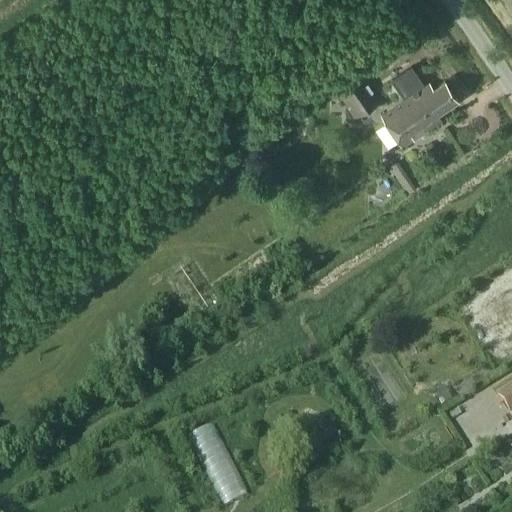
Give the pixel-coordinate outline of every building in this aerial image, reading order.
[(391,78),(404,97),(424,83),(412,64),(391,78)] [(337,94),(354,119),(384,98),(368,73),(337,94)] [(458,99),(445,80),(433,88),(429,82),(382,115),(403,145),(428,128),(426,127),(441,117),(438,113),(458,99)] [(416,185),(398,160),(385,169),(404,194),(416,185)] [(445,389),(434,394),(442,408),(453,402),(445,389)] [(511,389),(499,398),(511,418),(511,389)] [(224,507),(249,498),(221,424),(196,433),(224,507)]
